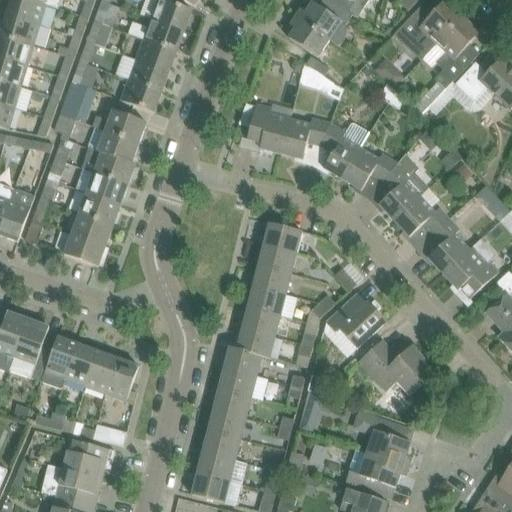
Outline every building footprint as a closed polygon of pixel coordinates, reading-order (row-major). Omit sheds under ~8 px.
[(24,0),(10,0),(6,17),(40,27),(46,6),(24,0)] [(24,0),(46,6),(58,10),(61,0),(24,0)] [(82,0),(87,2),(85,7),(93,10),(96,0),(82,0)] [(160,0),(158,0),(151,20),(185,32),(192,12),(160,0)] [(296,18),(330,41),(339,47),(343,42),(345,40),(346,36),(346,32),(345,27),(352,16),(328,0),(323,0),(318,8),(313,4),(306,14),(301,11),(296,18)] [(328,0),(352,16),(357,19),(369,0),(328,0)] [(414,6),(407,0),(401,0),(399,3),(408,12),(414,6)] [(428,36),(437,45),(465,16),(453,6),(451,8),(445,2),(420,29),(410,19),(394,36),(405,46),(411,40),(419,47),(428,36)] [(99,10),(95,22),(103,26),(108,13),(99,10)] [(465,16),(437,45),(446,54),(437,64),(444,71),(435,80),(446,90),(453,83),(465,71),(455,61),(480,34),(474,29),(476,27),(465,16)] [(6,17),(0,36),(0,37),(33,48),(40,27),(6,17)] [(330,41),(296,18),(290,26),(295,30),(289,40),(318,59),(330,41)] [(129,35),(144,40),(177,53),(185,32),(151,20),(148,29),(133,23),(129,35)] [(95,22),(90,36),(98,39),(103,26),(95,22)] [(79,25),(74,38),(82,40),(86,27),(79,25)] [(0,37),(0,59),(27,68),(33,48),(0,37)] [(82,40),(74,38),(69,51),(77,54),(82,40)] [(144,40),(136,61),(170,73),(177,53),(144,40)] [(84,51),(80,63),(88,66),(93,54),(84,51)] [(0,59),(0,82),(21,89),(27,68),(0,59)] [(293,60),(290,67),(292,72),(298,74),(302,65),(293,60)] [(487,89),(494,95),(510,110),(511,110),(511,70),(501,60),(487,75),(476,64),(455,86),(474,103),(487,89)] [(136,61),(129,81),(162,93),(170,73),(136,61)] [(80,63),(75,75),(81,77),(84,78),(88,66),(80,63)] [(314,71),(319,74),(325,78),(330,70),(319,63),(314,71)] [(305,64),(299,85),(316,90),(325,78),(319,74),(314,71),(306,66),(305,64)] [(64,65),(59,78),(67,81),(72,68),(64,65)] [(384,80),(393,89),(402,79),(393,71),(384,80)] [(67,81),(59,78),(55,92),(62,94),(67,81)] [(162,93),(129,81),(121,102),(154,115),(162,93)] [(0,82),(0,105),(15,110),(21,89),(0,82)] [(66,100),(61,116),(76,122),(88,90),(80,88),(72,85),(66,100)] [(379,98),(388,104),(395,92),(388,85),(379,98)] [(395,92),(388,104),(399,111),(406,101),(395,92)] [(15,110),(0,105),(0,128),(9,131),(15,110)] [(268,152),(282,156),(290,121),(270,116),(272,110),(256,106),(255,111),(246,108),(247,107),(246,107),(247,105),(246,105),(246,107),(245,107),(238,126),(239,127),(240,126),(251,129),(247,141),(262,145),(260,150),(261,151),(260,154),(267,156),(268,152)] [(49,106),(45,119),(52,122),(57,109),(49,106)] [(92,128),(106,133),(139,145),(147,124),(131,118),(113,112),(109,123),(96,118),(92,128)] [(76,122),(61,116),(55,132),(70,138),(76,122)] [(52,122),(45,119),(38,137),(47,138),(52,122)] [(308,144),(321,147),(330,125),(312,120),(311,126),(290,121),(282,156),(303,161),(308,144)] [(324,170),(343,181),(361,150),(360,149),(370,133),(354,124),(351,125),(346,134),(330,125),(321,147),(333,154),(324,170)] [(98,153),(102,155),(102,154),(132,165),(132,164),(139,145),(106,133),(98,153)] [(5,144),(31,150),(32,142),(6,137),(5,144)] [(32,142),(31,150),(51,154),(54,146),(32,142)] [(60,147),(55,160),(66,164),(71,151),(60,147)] [(89,150),(86,158),(99,163),(95,175),(128,187),(136,166),(132,164),(132,165),(102,154),(102,155),(98,153),(89,150)] [(371,177),(383,184),(398,165),(382,156),(379,161),(361,150),(343,181),(362,192),(371,177)] [(379,206),(394,223),(421,198),(429,190),(415,174),(420,170),(407,156),(398,165),(383,184),(392,194),(379,206)] [(66,164),(55,160),(50,174),(61,177),(66,164)] [(95,175),(87,195),(121,207),(128,187),(95,175)] [(0,229),(11,200),(14,191),(0,185),(0,229)] [(45,188),(40,201),(51,205),(56,192),(45,188)] [(11,200),(0,229),(0,236),(18,243),(35,198),(14,191),(11,200)] [(87,195),(80,215),(113,227),(121,207),(87,195)] [(423,226),(432,237),(449,221),(439,210),(435,214),(421,198),(394,223),(409,239),(423,226)] [(51,205),(40,201),(36,214),(47,218),(51,205)] [(80,215),(72,235),(106,248),(113,227),(80,215)] [(428,259),(443,276),(470,251),(455,236),(460,232),(449,221),(432,237),(441,247),(428,259)] [(270,225),(264,246),(297,255),(302,233),(270,225)] [(30,229),(26,242),(36,246),(41,233),(30,229)] [(106,248),(72,235),(65,256),(98,269),(99,266),(103,267),(107,256),(103,255),(106,248)] [(470,251),(443,276),(458,292),(460,291),(471,280),(481,290),(499,274),(489,264),(497,257),(481,240),(470,251)] [(264,246),(259,267),(291,275),(297,255),(264,246)] [(259,267),(253,288),(286,296),(291,275),(259,267)] [(334,278),(341,286),(350,278),(343,270),(334,278)] [(350,278),(341,286),(349,294),(357,286),(350,278)] [(253,288),(248,309),(281,317),(286,296),(253,288)] [(357,295),(326,323),(336,334),(340,331),(357,350),(387,323),(377,312),(381,308),(375,302),(371,305),(369,303),(366,305),(357,295)] [(511,301),(507,296),(487,314),(505,334),(500,339),(511,351),(511,301)] [(328,297),(320,304),(328,313),(336,306),(328,297)] [(328,313),(320,304),(312,312),(320,320),(328,313)] [(248,309),(243,330),(275,338),(281,317),(248,309)] [(1,333),(0,334),(0,353),(15,358),(29,321),(8,313),(1,333)] [(42,383),(42,382),(52,355),(42,348),(49,328),(29,321),(15,358),(10,371),(31,378),(31,379),(42,383)] [(243,330),(238,350),(237,351),(262,357),(262,358),(270,360),(275,338),(243,330)] [(305,335),(302,346),(313,348),(316,338),(305,335)] [(65,381),(66,381),(79,346),(58,338),(52,355),(42,382),(62,390),(65,381)] [(382,342),(359,363),(386,393),(397,383),(410,398),(435,375),(424,363),(425,362),(412,347),(399,359),(382,342)] [(66,381),(86,388),(99,353),(79,346),(66,381)] [(313,348),(302,346),(299,356),(310,359),(313,348)] [(230,348),(224,370),(257,379),(262,358),(262,357),(237,351),(238,350),(230,348)] [(86,388),(106,396),(119,360),(99,353),(86,388)] [(119,360),(106,396),(126,403),(139,368),(119,360)] [(224,370),(219,391),(252,399),(257,379),(224,370)] [(294,377),(291,387),(302,390),(305,379),(294,377)] [(322,397),(335,385),(328,378),(323,380),(312,377),(308,392),(322,397)] [(302,390),(291,387),(289,397),(300,400),(302,390)] [(219,391),(214,412),(246,420),(252,399),(219,391)] [(17,409),(13,420),(26,424),(30,413),(17,409)] [(214,412),(208,433),(241,441),(246,420),(214,412)] [(373,437),(367,455),(408,468),(412,459),(406,457),(411,444),(410,443),(414,432),(395,426),(358,413),(352,430),(373,437)] [(51,422),(50,429),(62,432),(66,418),(53,415),(51,422)] [(311,435),(316,420),(302,415),(298,431),(311,435)] [(36,426),(50,429),(51,422),(38,418),(36,422),(36,426)] [(283,418),(281,429),(292,432),(294,421),(283,418)] [(96,433),(94,441),(104,443),(123,448),(127,434),(97,426),(96,433)] [(80,437),(94,441),(96,433),(82,429),(80,437)] [(292,432),(281,429),(278,439),(289,442),(292,432)] [(208,433),(203,454),(235,462),(241,441),(208,433)] [(71,441),(63,470),(102,479),(107,463),(112,464),(116,452),(110,451),(71,441)] [(292,453),(287,470),(299,474),(304,456),(292,453)] [(203,454),(198,475),(230,483),(235,462),(203,454)] [(408,468),(367,455),(366,458),(356,454),(350,473),(345,485),(372,494),(391,500),(394,489),(396,489),(400,476),(405,478),(408,468)] [(273,460),(270,471),(281,474),(284,463),(273,460)] [(495,477),(484,495),(511,511),(511,471),(509,469),(501,481),(495,477)] [(63,470),(56,497),(95,507),(102,479),(63,470)] [(281,474),(270,471),(267,481),(279,484),(281,474)] [(27,475),(18,473),(12,486),(23,489),(27,475)] [(230,483),(198,475),(192,496),(225,505),(230,483)] [(341,511),(387,511),(390,505),(346,490),(339,511),(341,511)] [(511,511),(484,495),(472,511),(511,511)] [(278,509),(286,511),(291,511),(295,501),(281,496),(278,509)] [(56,497),(52,511),(94,511),(95,507),(56,497)] [(262,503),(259,511),(271,511),(273,506),(262,503)]
